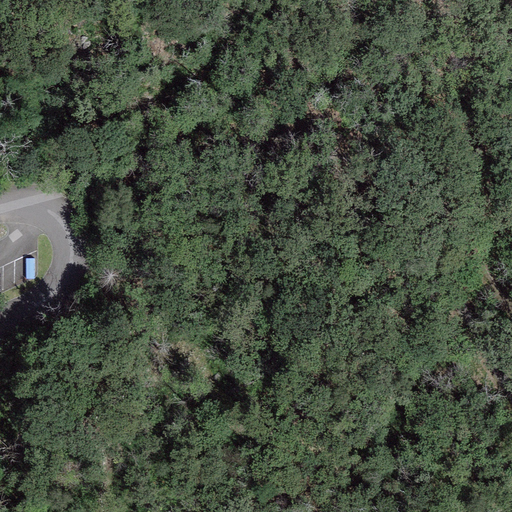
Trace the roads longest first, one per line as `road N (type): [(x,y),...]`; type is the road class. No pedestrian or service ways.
road 1 (track): [(511,381),(403,206),(276,142),(196,152),(126,144),(73,165),(22,206)]
road 2 (unclassified): [(0,326),(63,284),(72,256),(58,221),(0,206)]
